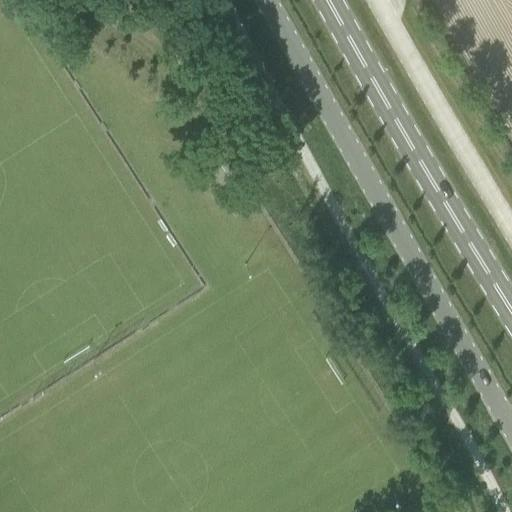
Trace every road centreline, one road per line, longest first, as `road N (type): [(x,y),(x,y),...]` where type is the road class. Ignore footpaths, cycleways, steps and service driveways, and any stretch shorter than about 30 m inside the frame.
road 1 (tertiary): [(265,0),(511,431)]
road 2 (primary): [(511,313),(326,0)]
road 3 (unclassified): [(511,232),(379,0)]
